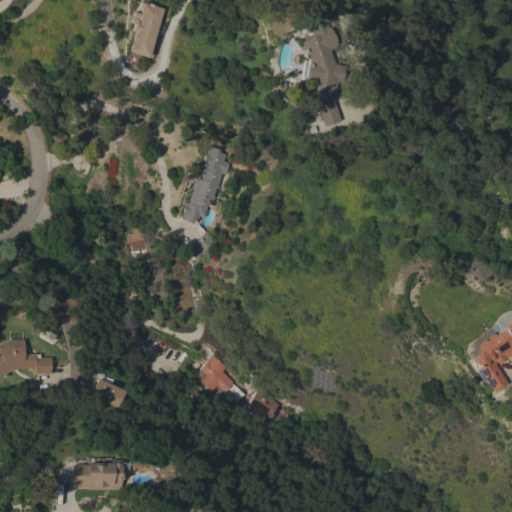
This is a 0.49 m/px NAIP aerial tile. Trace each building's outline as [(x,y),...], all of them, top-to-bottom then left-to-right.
[(147,58),(125,51),(131,32),(133,33),(133,32),(129,31),(132,23),(129,22),(132,12),(136,13),(140,2),(161,9),(147,58)] [(328,30),(335,47),(327,50),(332,64),(342,66),(340,82),(335,82),(332,102),(339,120),(323,126),(322,123),(316,126),(312,115),(317,113),(314,106),(310,107),(311,80),(305,80),(305,79),(300,78),(302,58),(305,59),(298,42),(328,30)] [(207,145),(218,149),(217,151),(225,154),(223,161),(229,162),(225,174),(221,173),(217,188),(215,188),(213,195),(214,196),(213,201),(208,200),(203,217),(198,216),(196,222),(194,221),(193,223),(182,219),(182,217),(180,217),(184,202),(187,203),(195,177),(198,178),(201,168),(204,169),(204,167),(200,166),(202,161),(201,160),(203,153),(205,153),(207,145)] [(195,259),(189,253),(195,247),(192,244),(204,232),(213,242),(195,259)] [(493,364),(507,383),(502,386),(502,385),(497,389),(493,393),(470,359),(473,357),(473,355),(480,351),(476,346),(479,344),(478,343),(484,339),(485,340),(486,340),(487,336),(491,333),(495,334),(497,333),(498,329),(493,322),(497,316),(501,313),(506,310),(511,309),(511,348),(510,350),(511,354),(505,358),(504,356),(503,360),(499,363),(495,362),(493,364)] [(50,374),(33,374),(33,369),(16,369),(0,375),(0,343),(8,340),(23,340),(23,354),(34,353),(34,354),(38,354),(39,358),(50,357),(50,374)] [(226,367),(222,371),(233,381),(232,382),(245,394),(237,402),(224,391),(219,397),(210,390),(209,391),(198,381),(199,380),(193,375),(211,354),(226,367)] [(124,391),(117,407),(89,395),(96,378),(124,391)] [(279,404),(269,417),(247,402),(257,389),(279,404)] [(87,489),(87,487),(70,487),(70,465),(85,465),(85,463),(109,463),(109,460),(120,460),(120,489),(87,489)]
